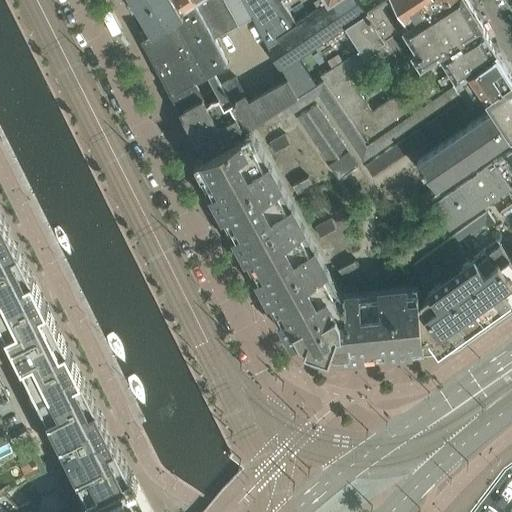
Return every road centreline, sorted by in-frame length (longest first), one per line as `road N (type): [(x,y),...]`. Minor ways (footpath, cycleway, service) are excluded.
road 1 (residential): [(255,348),(81,0)]
road 2 (secondary): [(511,355),(292,511)]
road 3 (residential): [(255,348),(287,445),(276,511)]
road 4 (secondary): [(392,511),(464,440),(511,408)]
